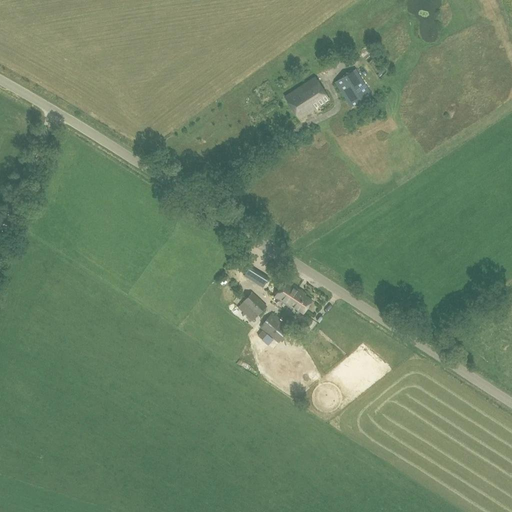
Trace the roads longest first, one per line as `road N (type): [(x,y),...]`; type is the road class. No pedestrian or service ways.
road 1 (unclassified): [(511,409),(51,109),(0,84)]
road 2 (track): [(0,238),(51,109)]
